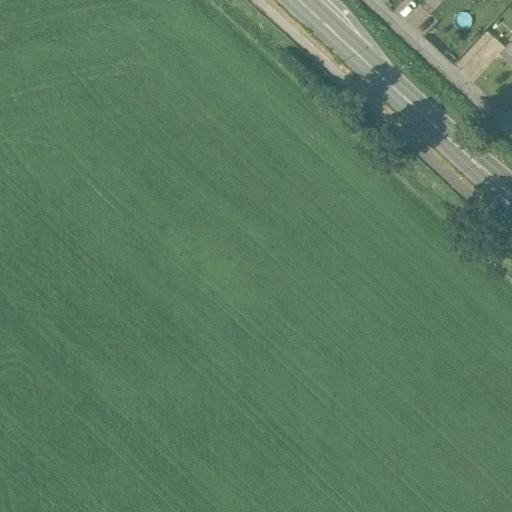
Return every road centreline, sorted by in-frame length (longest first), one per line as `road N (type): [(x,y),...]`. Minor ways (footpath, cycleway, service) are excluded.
road 1 (primary): [(511,193),(300,0)]
road 2 (residential): [(511,133),(368,0)]
